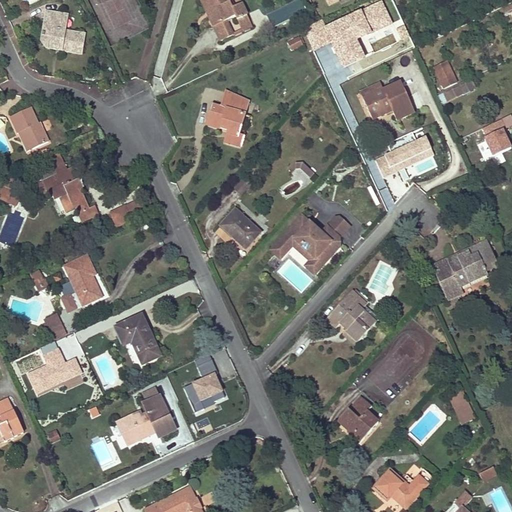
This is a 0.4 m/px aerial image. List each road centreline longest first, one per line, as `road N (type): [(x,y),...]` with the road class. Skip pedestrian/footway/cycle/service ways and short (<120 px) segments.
road 1 (residential): [(248,376),(135,134),(71,94),(27,81),(0,34)]
road 2 (residential): [(248,376),(394,217),(423,210)]
road 3 (residential): [(269,419),(70,511)]
road 4 (unknown): [(423,210),(451,169),(401,67)]
road 5 (unknown): [(135,134),(174,0)]
